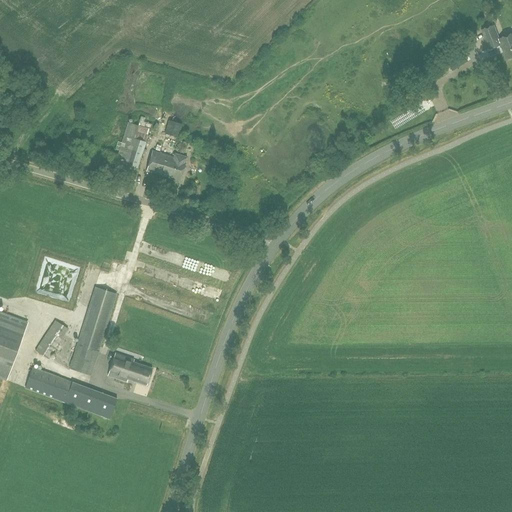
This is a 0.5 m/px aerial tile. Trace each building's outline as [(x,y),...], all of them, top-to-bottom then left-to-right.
[(511,34),(499,40),(494,27),(483,31),(490,49),(500,45),(501,48),(503,47),(507,60),(511,57),(511,34)] [(177,138),(182,124),(170,120),(165,134),(177,138)] [(136,169),(149,129),(128,122),(115,162),(136,169)] [(187,143),(180,141),(177,152),(183,154),(187,143)] [(78,164),(81,154),(59,146),(55,156),(78,164)] [(186,161),(187,158),(175,154),(174,158),(152,151),(146,172),(180,182),(186,161)] [(126,180),(128,173),(101,165),(99,172),(126,180)] [(98,352),(116,294),(96,288),(76,354),(75,354),(70,369),(91,376),(99,352),(98,352)] [(25,323),(0,313),(0,379),(4,381),(25,323)] [(35,351),(49,360),(69,329),(55,321),(35,351)] [(146,386),(149,377),(152,369),(133,363),(134,360),(115,354),(111,365),(107,376),(127,382),(127,380),(146,386)] [(25,387),(51,397),(109,419),(117,400),(32,368),(25,387)]
